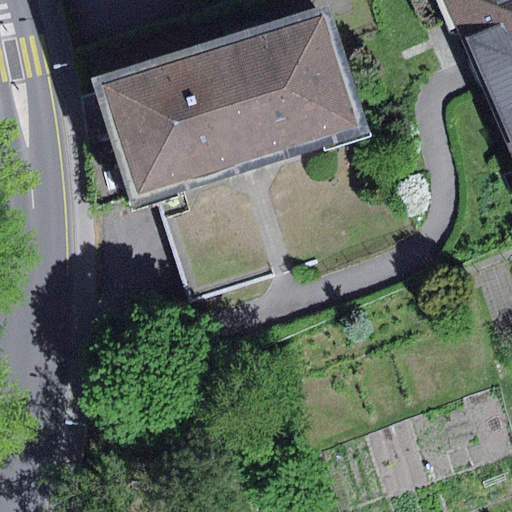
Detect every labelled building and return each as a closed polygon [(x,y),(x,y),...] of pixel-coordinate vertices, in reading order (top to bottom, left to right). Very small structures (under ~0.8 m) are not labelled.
[(183,0),(188,15),(236,0),(183,0)] [(511,0),(444,0),(511,158),(511,0)] [(212,43),(250,166),(364,131),(326,8),(212,43)] [(250,166),(212,43),(92,79),(96,94),(130,202),(153,195),(250,166)] [(94,211),(130,202),(96,94),(82,97),(94,211)]
